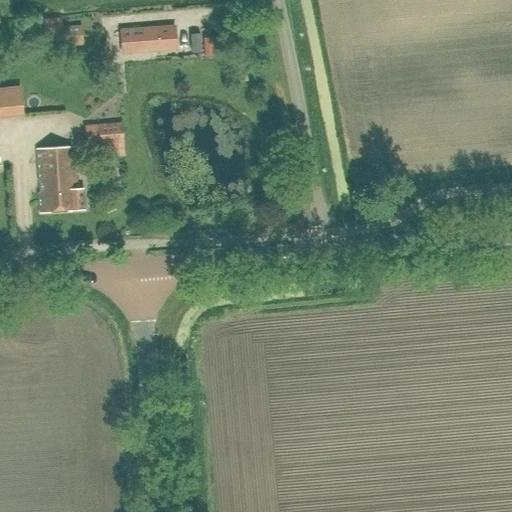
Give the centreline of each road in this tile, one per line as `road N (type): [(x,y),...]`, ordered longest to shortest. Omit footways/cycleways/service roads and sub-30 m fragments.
road 1 (unclassified): [(324,252),(275,0)]
road 2 (unclassified): [(158,511),(138,268)]
road 3 (tertiary): [(324,252),(511,236)]
road 4 (tertiary): [(138,268),(324,252)]
road 5 (tertiary): [(0,280),(138,268)]
